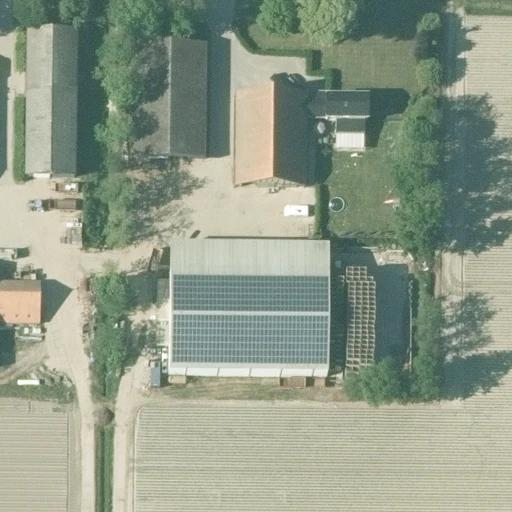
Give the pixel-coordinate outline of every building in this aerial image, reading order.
[(26,35),(24,179),(73,180),(75,35),(26,35)] [(132,51),(130,160),(203,161),(205,52),(132,51)] [(365,123),(366,99),(325,99),(325,98),(235,97),(234,190),(304,190),(304,124),(324,124),(324,122),(334,122),(334,136),(362,137),(362,123),(365,123)] [(326,380),(326,278),(327,249),(168,249),(167,332),(155,332),(155,350),(167,350),(167,379),(326,380)] [(0,326),(38,328),(39,286),(0,284),(0,326)]
